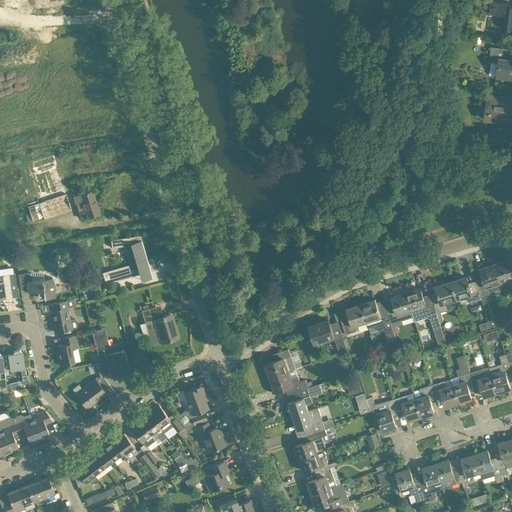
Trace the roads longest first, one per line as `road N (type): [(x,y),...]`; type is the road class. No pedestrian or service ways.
road 1 (unclassified): [(216,362),(96,0)]
road 2 (unclassified): [(216,362),(365,274),(482,238),(511,238)]
road 3 (unclassified): [(277,511),(216,362)]
road 4 (unclassified): [(82,435),(149,382),(216,362)]
road 5 (unclassified): [(0,331),(27,327),(34,334),(46,391),(82,435)]
road 6 (residential): [(385,453),(435,436),(455,444),(511,427)]
